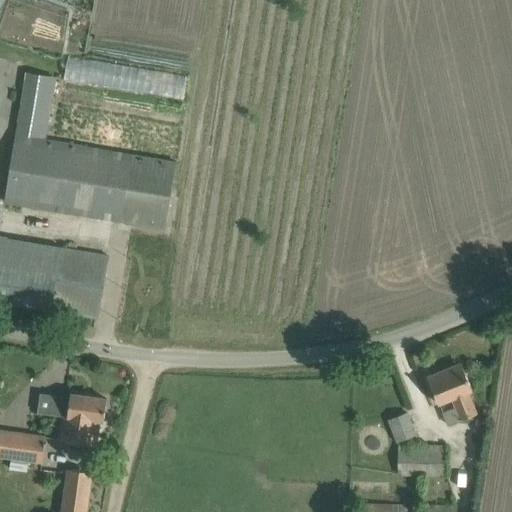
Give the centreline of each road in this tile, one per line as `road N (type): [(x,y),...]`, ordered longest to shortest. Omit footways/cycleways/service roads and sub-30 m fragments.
road 1 (unclassified): [(511,290),(429,326),(341,350),(147,363)]
road 2 (unclassified): [(113,511),(147,363)]
road 3 (unclassified): [(147,363),(0,331)]
